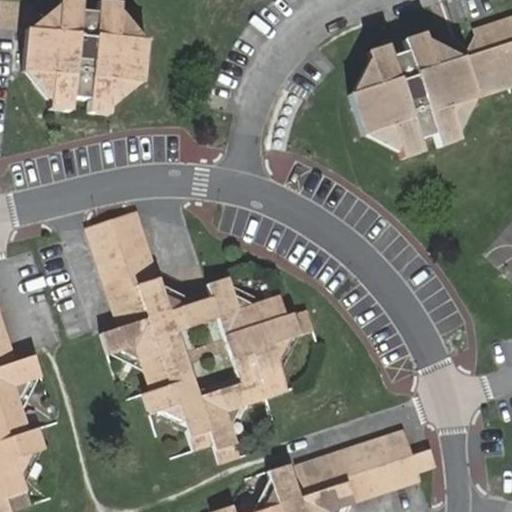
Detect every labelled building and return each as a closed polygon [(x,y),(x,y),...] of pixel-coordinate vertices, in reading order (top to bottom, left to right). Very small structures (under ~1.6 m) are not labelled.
[(42,32),(32,30),(28,30),(24,73),(27,73),(35,74),(51,92),(49,101),(48,110),(71,113),(72,101),(89,103),(88,115),(110,117),(110,108),(111,98),(128,84),(137,86),(142,86),(148,44),(142,44),(133,42),(120,25),(121,15),(122,7),(102,4),(100,16),(82,14),(83,1),(71,0),(60,0),(59,9),(58,20),(42,32)] [(59,9),(32,30),(42,32),(58,20),(59,9)] [(142,44),(121,15),(120,25),(133,42),(142,44)] [(366,57),(369,67),(372,77),(361,95),(350,99),(364,140),(369,138),(378,135),(395,145),(398,156),(400,163),(422,157),(418,144),(434,139),(437,151),(458,144),(455,135),(452,126),(463,107),(474,103),(476,103),(511,91),(511,21),(476,33),(484,58),(461,64),(457,62),(447,67),(429,56),(425,43),(424,38),(404,45),(408,56),(392,61),(388,50),(366,57)] [(457,62),(425,43),(429,56),(447,67),(457,62)] [(372,77),(369,67),(350,99),(361,95),(372,77)] [(35,74),(27,73),(49,101),(51,92),(35,74)] [(110,108),(137,86),(128,84),(111,98),(110,108)] [(455,135),(474,103),(463,107),(452,126),(455,135)] [(369,138),(398,156),(395,145),(378,135),(369,138)] [(208,294),(165,309),(133,213),(83,230),(114,326),(98,332),(106,354),(108,353),(117,349),(138,362),(142,373),(146,390),(140,392),(148,413),(150,413),(158,410),(183,423),(187,433),(191,449),(210,443),(217,463),(238,456),(230,433),(227,424),(235,405),(244,402),(265,395),(284,389),(276,368),(273,358),(282,337),(293,334),(309,328),(302,308),(284,315),(277,294),(260,300),(252,303),(231,293),(229,285),(225,274),(204,281),(208,294)] [(260,300),(229,285),(231,293),(252,303),(260,300)] [(36,377),(30,356),(15,361),(0,316),(0,511),(13,511),(29,507),(22,486),(19,478),(27,455),(35,452),(40,450),(33,428),(26,431),(19,412),(17,404),(25,380),(32,378),(36,377)] [(276,368),(293,334),(282,337),(273,358),(276,368)] [(117,349),(108,353),(142,373),(138,362),(117,349)] [(19,412),(32,378),(25,380),(17,404),(19,412)] [(230,433),(244,402),(235,405),(227,424),(230,433)] [(150,413),(187,433),(183,423),(158,410),(150,413)] [(406,454),(398,429),(290,463),(299,493),(293,495),(284,465),(264,471),(265,476),(268,486),(259,506),(249,509),(238,511),(229,511),(227,502),(206,509),(206,511),(332,511),(335,506),(345,503),(349,502),(414,482),(411,470),(429,464),(425,448),(406,454)] [(22,486),(35,452),(27,455),(19,478),(22,486)] [(268,486),(265,476),(249,509),(259,506),(268,486)] [(340,511),(345,503),(335,506),(332,511),(340,511)]
